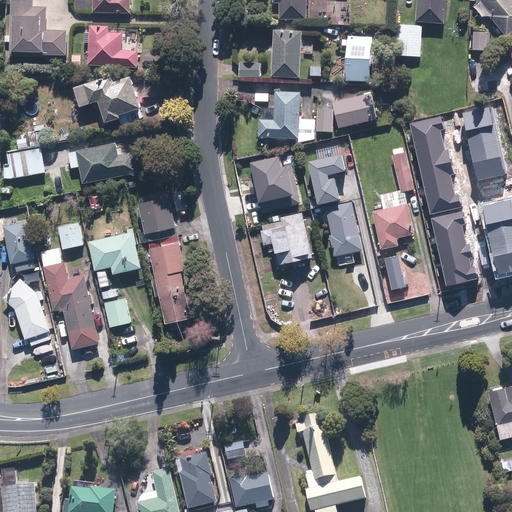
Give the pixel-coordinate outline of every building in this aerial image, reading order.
[(35,0),(26,0),(13,0),(12,54),(67,55),(68,30),(46,29),(47,7),(35,6),(35,0)] [(96,0),(97,10),(130,10),(130,0),(96,0)] [(308,19),(307,0),(274,0),(275,2),(281,2),(281,20),(308,19)] [(446,0),(419,0),(417,21),(444,23),(446,0)] [(511,32),(511,0),(481,0),(493,14),(491,16),(508,36),(511,32)] [(421,56),(423,26),(410,25),(398,25),(396,55),(421,56)] [(92,26),(90,64),(138,67),(138,60),(139,52),(123,51),(124,34),(110,33),(110,27),(92,26)] [(441,27),(431,27),(430,39),(441,39),(441,27)] [(301,77),(303,31),(275,30),(273,76),(301,77)] [(487,50),(487,33),(475,32),(474,50),(487,50)] [(371,37),(348,36),(346,81),(370,81),(371,37)] [(241,63),(240,76),(260,77),(261,64),(241,63)] [(323,67),(312,66),(311,77),(322,77),(323,67)] [(113,76),(78,88),(84,107),(101,101),(107,119),(141,108),(130,77),(116,82),(113,76)] [(261,120),(260,137),(299,138),(302,93),(277,92),(275,120),(261,120)] [(335,102),(341,128),(378,119),(372,93),(335,102)] [(462,113),(477,180),(505,174),(490,107),(462,113)] [(336,110),(319,109),(318,131),(334,132),(336,110)] [(409,124),(431,214),(462,207),(458,194),(454,194),(450,176),(454,175),(448,149),(444,150),(439,130),(443,129),(440,117),(409,124)] [(80,152),(86,183),(139,172),(135,153),(119,156),(117,145),(80,152)] [(10,154),(14,178),(46,172),(41,148),(10,154)] [(394,155),(402,191),(416,188),(407,152),(394,155)] [(308,161),(318,205),(339,200),(334,179),(328,180),(327,174),(345,170),(341,154),(308,161)] [(250,163),(262,212),(299,204),(290,165),(280,167),(277,157),(250,163)] [(13,188),(1,187),(1,197),(13,197),(13,188)] [(170,198),(142,204),(148,232),(176,227),(170,198)] [(482,207),(498,275),(511,271),(511,208),(510,200),(482,207)] [(362,250),(352,202),(326,208),(332,235),(330,235),(335,256),(362,250)] [(409,204),(374,212),(383,248),(399,245),(397,237),(415,233),(409,204)] [(431,219),(447,286),(478,278),(475,266),(471,267),(468,258),(473,257),(470,244),(466,245),(461,224),(465,224),(462,212),(431,219)] [(276,242),(281,264),(314,257),(304,213),(284,217),(286,226),(263,231),(266,244),(276,242)] [(28,222),(5,227),(13,262),(16,262),(18,271),(36,267),(34,258),(36,257),(28,222)] [(78,224),(60,227),(64,248),(82,244),(78,224)] [(133,233),(91,242),(98,270),(113,266),(115,273),(141,268),(133,233)] [(180,242),(151,249),(169,322),(193,317),(182,270),(186,269),(180,242)] [(406,285),(399,255),(387,258),(393,287),(406,285)] [(65,263),(46,267),(55,309),(65,307),(74,348),(100,342),(86,277),(69,280),(65,263)] [(109,271),(99,272),(102,288),(111,286),(109,271)] [(52,330),(40,293),(22,279),(6,298),(17,308),(27,338),(32,337),(34,344),(50,339),(47,331),(52,330)] [(124,299),(108,303),(113,325),(130,321),(124,299)] [(511,384),(490,390),(501,437),(511,434),(511,384)] [(335,486),(315,417),(292,424),(311,490),(297,494),(301,511),(330,511),(331,511),(363,502),(356,480),(335,486)] [(226,446),(229,459),(246,455),(243,442),(226,446)] [(213,476),(207,453),(182,458),(185,471),(181,472),(190,509),(217,502),(211,477),(213,476)] [(138,504),(140,511),(179,511),(169,470),(154,474),(160,498),(138,504)] [(231,478),(238,507),(257,503),(259,508),(269,505),(268,501),(274,499),(268,473),(249,477),(249,474),(231,478)] [(37,511),(35,484),(3,487),(5,511),(37,511)] [(73,488),(70,511),(113,511),(116,491),(93,488),(93,490),(73,488)]
